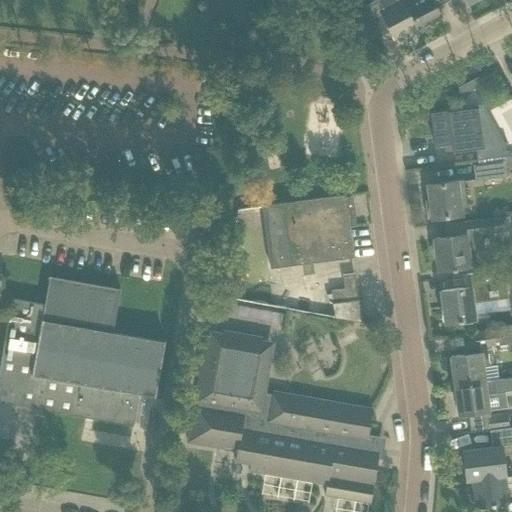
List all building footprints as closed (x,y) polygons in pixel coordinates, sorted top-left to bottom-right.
[(419,31),(403,0),(375,0),(360,8),(367,21),(380,14),(393,40),(407,32),(409,36),(419,31)] [(403,0),(419,31),(429,25),(428,22),(441,15),(433,0),(403,0)] [(476,73),(457,83),(460,104),(477,76),(476,73)] [(429,112),(434,146),(451,143),(452,151),(472,148),(483,147),(480,127),(477,107),(476,107),(448,111),(448,110),(429,112)] [(511,155),(511,143),(487,147),(489,159),(511,155)] [(473,165),(475,181),(507,177),(505,161),(473,165)] [(429,199),(424,200),(427,219),(432,218),(452,215),(460,214),(458,196),(465,195),(463,179),(447,181),(427,184),(429,199)] [(262,206),(271,268),(352,257),(344,195),(262,206)] [(446,237),(434,239),(439,269),(458,267),(468,266),(483,264),(479,235),(511,231),(509,216),(465,222),(445,225),(446,237)] [(507,296),(503,269),(466,274),(467,287),(440,291),(445,322),(462,320),(462,324),(470,323),(470,319),(473,319),(471,302),(507,296)] [(202,282),(213,284),(215,274),(204,272),(202,282)] [(0,364),(0,401),(132,425),(138,392),(155,395),(164,342),(112,333),(120,288),(49,276),(44,305),(12,299),(0,364)] [(361,321),(358,301),(346,302),(332,304),(334,318),(361,323),(361,321)] [(450,356),(454,385),(484,381),(499,379),(497,366),(490,367),(487,346),(498,345),(497,330),(467,334),(469,354),(450,356)] [(210,331),(208,343),(205,343),(197,388),(200,388),(194,419),(191,418),(187,442),(223,448),(223,445),(237,447),(235,461),(250,463),(249,470),(326,484),(324,495),(370,503),(378,454),(365,451),(372,409),(273,391),(272,394),(264,393),(265,386),(253,384),(259,353),(220,346),(222,333),(210,331)] [(505,392),(503,379),(499,379),(484,381),(454,385),(458,414),(488,410),(486,394),(505,392)] [(491,427),(491,431),(510,429),(508,413),(489,416),(491,427)] [(472,479),(476,506),(507,502),(500,446),(463,451),(467,479),(472,479)]
